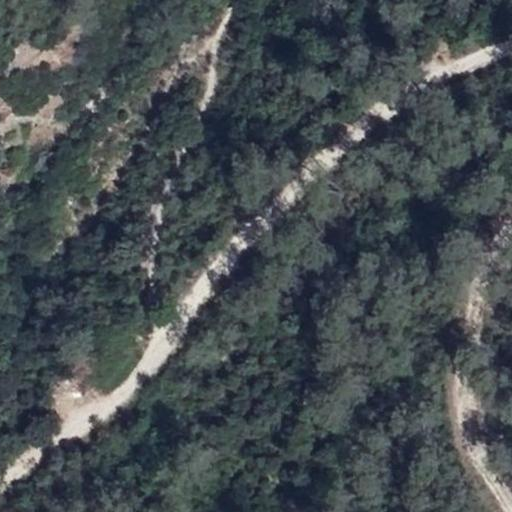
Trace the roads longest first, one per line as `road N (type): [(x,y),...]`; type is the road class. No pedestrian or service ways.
road 1 (track): [(0,472),(149,373),(265,216),(428,75),(511,42)]
road 2 (track): [(511,220),(480,260),(451,347),(454,424),(506,511)]
